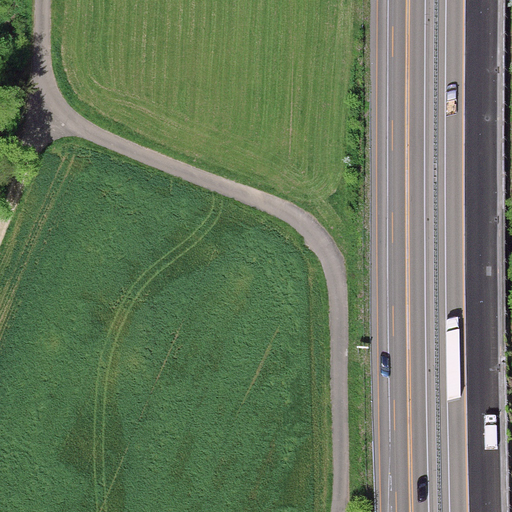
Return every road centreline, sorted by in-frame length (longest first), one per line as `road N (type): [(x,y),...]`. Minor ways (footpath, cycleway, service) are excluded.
road 1 (track): [(45,0),(53,121),(256,198),(305,226),(337,276),(340,511)]
road 2 (motorway): [(470,511),(471,0)]
road 3 (motorway): [(410,0),(410,511)]
road 4 (track): [(53,121),(0,233)]
